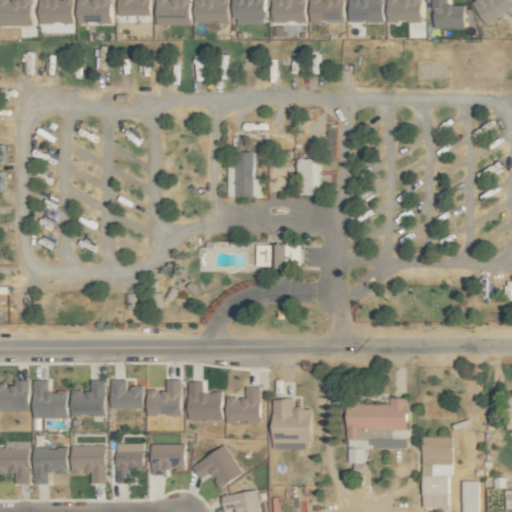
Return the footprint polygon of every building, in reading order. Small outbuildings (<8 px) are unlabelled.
[(0,0),(0,25),(32,25),(31,0),(0,0)] [(39,0),(39,22),(72,23),(72,0),(39,0)] [(77,0),(77,22),(110,23),(110,0),(77,0)] [(117,0),(118,15),(150,14),(149,0),(117,0)] [(190,25),(190,0),(156,0),(156,24),(190,25)] [(194,0),(195,22),(228,21),(227,0),(194,0)] [(264,0),(241,0),(232,0),(233,24),(264,24),(264,0)] [(306,22),(306,0),(271,0),(272,0),(272,22),(306,22)] [(310,0),(311,22),(344,21),(343,0),(310,0)] [(349,0),(349,21),(382,21),(382,0),(349,0)] [(395,0),(387,0),(388,22),(421,21),(421,0),(395,0)] [(465,27),(464,5),(448,5),(447,0),(433,0),(434,28),(465,27)] [(511,5),(509,0),(491,0),(476,7),(484,23),(511,10),(511,5)] [(228,194),(261,195),(260,177),(253,177),(253,151),(235,151),(234,164),(228,164),(228,194)] [(296,158),(320,158),(320,194),(296,194),(296,158)] [(256,244),(301,245),(302,265),(256,265),(256,244)] [(143,385),(127,385),(127,378),(110,379),(111,407),(143,406),(143,385)] [(147,389),(147,415),(181,414),(181,378),(166,379),(166,389),(147,389)] [(0,409),(29,409),(29,379),(17,379),(17,384),(0,383),(0,409)] [(67,417),(67,390),(48,390),(49,379),(33,379),(33,417),(67,417)] [(105,379),(91,379),(91,390),(72,390),(71,414),(105,415),(105,379)] [(222,418),(222,391),(204,391),(204,380),(188,380),(189,418),(222,418)] [(260,385),(246,385),(246,396),(227,396),(227,421),(260,421),(260,385)] [(407,396),(389,397),(389,402),(347,402),(347,438),(368,438),(368,448),(407,447),(407,396)] [(311,408),(294,408),(294,397),(273,398),(273,442),(285,442),(285,444),(311,444),(311,408)] [(423,506),(451,506),(450,435),(422,436),(422,463),(432,463),(433,474),(423,474),(423,506)] [(0,471),(14,471),(15,483),(30,482),(29,440),(5,440),(5,447),(0,446),(0,471)] [(143,442),(116,443),(116,481),(130,481),(129,468),(144,468),(143,442)] [(185,443),(151,443),(152,473),(167,473),(167,469),(185,469),(185,443)] [(71,445),(72,471),(90,471),(91,482),(105,482),(105,444),(71,445)] [(221,487),(243,471),(223,444),(193,466),(201,478),(209,472),(221,487)] [(33,447),(34,482),(48,482),(48,472),(67,472),(67,446),(33,447)] [(346,462),(365,463),(365,447),(346,447),(346,462)] [(261,511),(257,488),(222,495),(225,510),(234,508),(235,511),(261,511)] [(478,511),(478,492),(462,492),(462,511),(478,511)]
